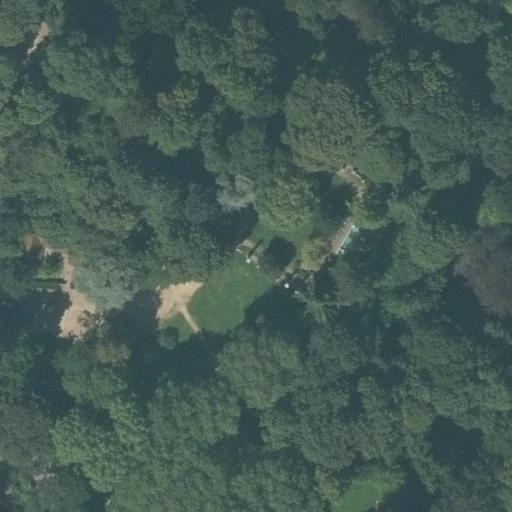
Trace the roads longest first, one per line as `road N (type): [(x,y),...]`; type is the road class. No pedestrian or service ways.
road 1 (track): [(31,361),(84,321),(181,292),(209,275),(236,241),(313,108),(314,89),(247,0)]
road 2 (unclassified): [(0,377),(82,511)]
road 3 (unclassified): [(456,511),(511,403)]
